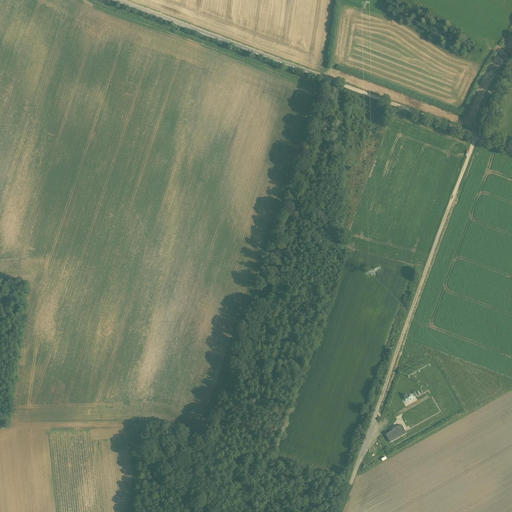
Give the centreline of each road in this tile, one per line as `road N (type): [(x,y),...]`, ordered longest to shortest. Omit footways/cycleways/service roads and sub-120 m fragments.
road 1 (track): [(330,81),(188,511)]
road 2 (track): [(474,135),(336,511)]
road 3 (track): [(474,135),(112,0)]
road 4 (track): [(346,484),(210,442)]
